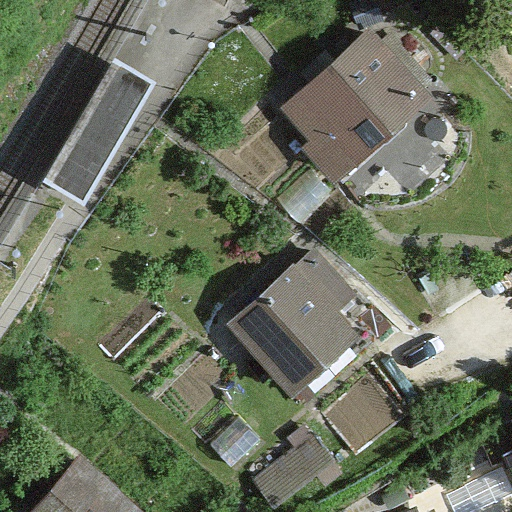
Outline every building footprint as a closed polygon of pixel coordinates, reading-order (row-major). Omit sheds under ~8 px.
[(511,0),(479,0),(498,36),(511,28),(511,0)] [(275,116),(326,172),(416,89),(365,34),(275,116)] [(158,80),(116,56),(42,183),(84,207),(158,80)] [(238,320),(287,376),(344,327),(329,310),(348,293),(314,253),(238,320)] [(269,496),(324,454),(309,434),(254,476),(269,496)] [(129,511),(71,465),(32,511),(129,511)]
